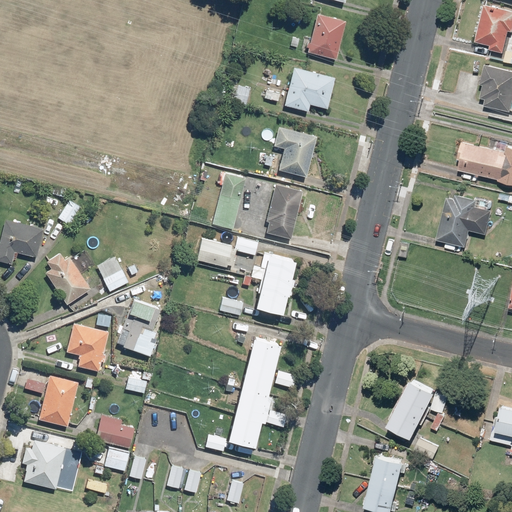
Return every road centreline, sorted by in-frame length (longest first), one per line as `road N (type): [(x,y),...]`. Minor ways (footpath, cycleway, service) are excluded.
road 1 (residential): [(427,0),(348,314)]
road 2 (residential): [(348,314),(299,511)]
road 3 (residential): [(511,351),(348,314)]
road 4 (track): [(150,181),(0,142)]
